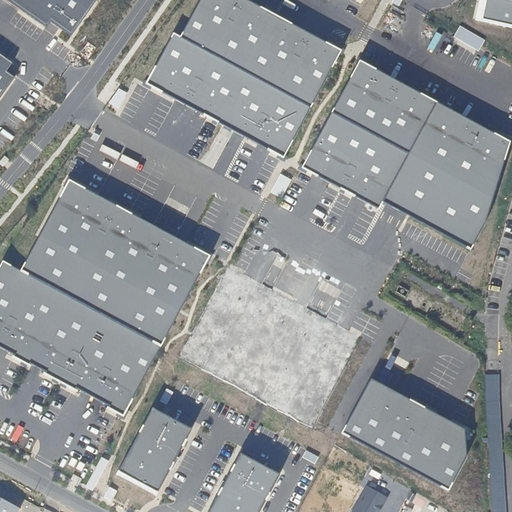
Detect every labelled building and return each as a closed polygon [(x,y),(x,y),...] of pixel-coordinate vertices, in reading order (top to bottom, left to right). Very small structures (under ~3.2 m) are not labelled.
[(11,0),(49,26),(53,20),(74,35),(98,0),(11,0)] [(247,0),(204,0),(184,38),(313,108),(345,52),(247,0)] [(511,0),(489,0),(485,19),(511,24),(511,0)] [(462,27),(456,37),(480,51),(486,40),(462,27)] [(177,35),(151,84),(286,157),(313,108),(184,38),(177,35)] [(82,51),(88,55),(93,46),(88,42),(82,51)] [(0,101),(16,79),(8,73),(14,64),(0,54),(0,101)] [(364,63),(337,113),(413,154),(440,104),(364,63)] [(110,104),(120,109),(128,93),(118,88),(110,104)] [(440,104),(387,203),(474,250),(488,225),(511,144),(440,104)] [(337,113),(307,168),(383,209),(413,154),(337,113)] [(280,174),(271,193),(282,198),(292,180),(280,174)] [(73,187),(24,277),(159,350),(208,260),(73,187)] [(24,277),(1,265),(0,266),(0,354),(121,420),(159,350),(24,277)] [(363,339),(232,269),(184,359),(315,429),(363,339)] [(400,286),(396,292),(405,298),(409,292),(400,286)] [(486,375),(491,494),(498,494),(498,504),(505,503),(500,375),(486,375)] [(468,433),(375,382),(346,436),(453,494),(470,458),(468,433)] [(167,404),(173,393),(168,390),(161,401),(167,404)] [(195,431),(156,411),(122,473),(161,494),(195,431)] [(94,491),(108,460),(101,457),(86,488),(94,491)] [(264,511),(283,478),(244,458),(214,511),(264,511)] [(112,501),(117,491),(110,487),(105,497),(112,501)] [(380,511),(387,499),(365,487),(351,511),(380,511)] [(0,497),(0,511),(17,511),(19,508),(0,497)]
